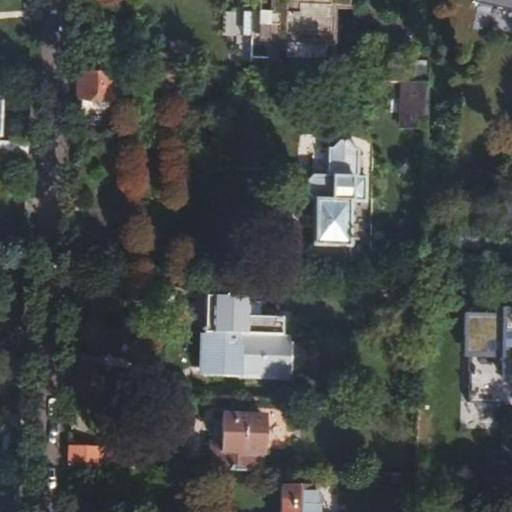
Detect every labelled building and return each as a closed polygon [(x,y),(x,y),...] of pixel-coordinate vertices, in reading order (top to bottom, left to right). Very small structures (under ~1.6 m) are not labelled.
[(278,64),(334,67),(337,14),(353,15),(353,0),(269,0),(268,18),(253,17),(252,42),(278,42),(278,64)] [(511,0),(475,0),(469,33),(511,40),(511,0)] [(118,80),(119,76),(79,75),(79,126),(117,127),(118,96),(134,96),(136,81),(118,80)] [(400,126),(426,127),(426,80),(401,80),(400,126)] [(0,98),(0,161),(27,163),(28,146),(0,144),(0,108),(1,99),(0,98)] [(302,258),(308,265),(334,265),(334,261),(347,262),(348,200),(363,200),(364,176),(309,175),(303,182),(302,192),(306,199),(310,200),(309,241),(306,242),(302,248),(302,258)] [(370,294),(388,294),(388,277),(394,277),(393,269),(370,269),(370,294)] [(204,295),(204,333),(282,334),(281,317),(246,315),(246,296),(204,295)] [(365,321),(398,321),(399,306),(366,304),(365,321)] [(0,337),(23,338),(23,311),(0,310),(0,337)] [(491,317),(467,316),(463,411),(497,413),(498,389),(511,389),(511,318),(499,318),(498,326),(491,325),(491,317)] [(290,377),(291,334),(282,334),(204,333),(203,376),(290,377)] [(71,397),(99,397),(100,379),(72,377),(71,397)] [(204,470),(255,471),(257,415),(217,415),(216,446),(204,445),(204,470)] [(69,467),(104,468),(104,460),(98,460),(98,450),(70,448),(69,467)] [(0,504),(18,506),(19,479),(0,478),(0,504)] [(313,511),(314,505),(310,505),(310,487),(277,487),(275,511),(313,511)]
